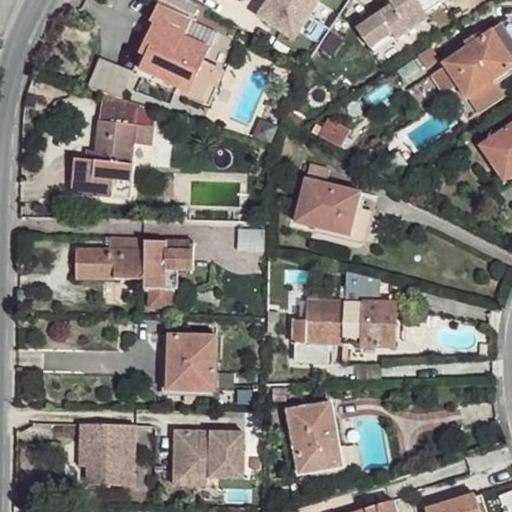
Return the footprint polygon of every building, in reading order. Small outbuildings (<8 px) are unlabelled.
[(271,0),(265,10),(296,30),(314,0),(271,0)] [(430,19),(426,13),(445,0),(387,0),(392,6),(381,13),(379,11),(355,27),(374,56),(430,19)] [(186,36),(192,21),(158,5),(151,22),(155,24),(147,43),(152,45),(146,56),(141,69),(189,92),(191,89),(200,71),(209,47),(186,36)] [(194,24),(189,36),(212,44),(217,32),(194,24)] [(511,67),(511,57),(493,31),(442,64),(444,67),(430,76),(443,95),(457,86),(465,99),(491,81),(511,67)] [(146,56),(152,45),(147,43),(143,54),(146,56)] [(90,90),(126,97),(132,67),(96,60),(90,90)] [(203,94),(211,77),(200,71),(191,89),(203,94)] [(502,97),(491,81),(467,98),(477,113),(502,97)] [(135,126),(137,103),(102,100),(100,122),(135,126)] [(330,120),(321,138),(342,150),(352,132),(330,120)] [(132,164),(135,126),(100,122),(97,151),(89,151),(88,161),(75,159),(72,194),(132,200),(136,163),(132,164)] [(511,127),(482,151),(507,180),(511,175),(511,127)] [(399,152),(382,164),(390,177),(407,165),(399,152)] [(328,183),(330,169),(312,164),(308,177),(328,183)] [(351,236),(362,191),(328,183),(308,177),(297,222),(351,236)] [(144,242),(144,240),(106,239),(106,250),(143,251),(144,242)] [(194,272),(195,243),(144,242),(143,251),(143,280),(143,290),(166,290),(166,272),(194,272)] [(143,280),(143,251),(106,250),(75,248),(75,279),(143,280)] [(369,285),(344,285),(344,302),(306,302),(305,320),(292,320),(291,346),(294,346),(293,364),(328,365),(328,346),(394,345),(395,304),(369,303),(369,285)] [(167,315),(166,290),(143,290),(143,315),(167,315)] [(279,331),(279,316),(267,316),(267,332),(279,331)] [(218,389),(218,334),(171,335),(170,389),(218,389)] [(344,468),(332,402),(288,409),(298,474),(344,468)] [(86,486),(134,486),(135,427),(80,427),(80,441),(86,440),(86,467),(86,486)] [(210,480),(244,480),(244,444),(228,444),(228,433),(174,433),(174,477),(210,476),(210,480)] [(228,444),(244,444),(244,434),(228,433),(228,444)] [(210,476),(174,477),(173,488),(210,488),(210,480),(210,476)] [(478,493),(428,508),(429,511),(483,511),(479,496),(478,493)] [(479,496),(483,511),(489,511),(484,494),(479,496)] [(398,511),(394,500),(365,508),(365,511),(361,511),(398,511)]
